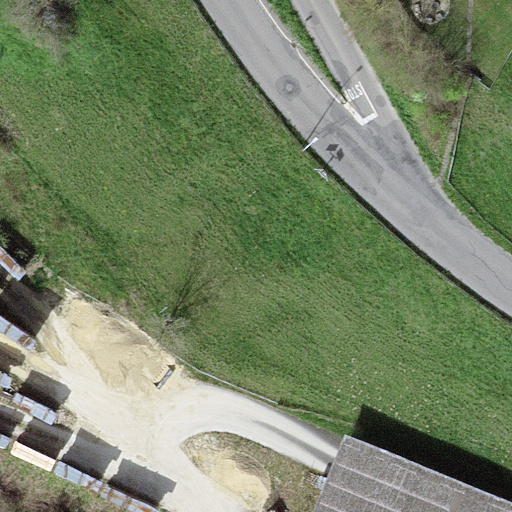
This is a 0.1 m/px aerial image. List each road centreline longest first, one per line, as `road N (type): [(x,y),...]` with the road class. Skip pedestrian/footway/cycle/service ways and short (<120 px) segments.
road 1 (tertiary): [(225,0),(322,123),(411,210)]
road 2 (residential): [(312,0),(378,117),(411,210)]
road 3 (tertiary): [(411,210),(511,288)]
